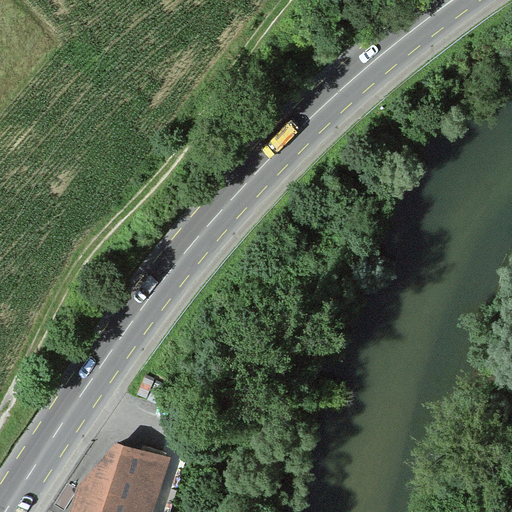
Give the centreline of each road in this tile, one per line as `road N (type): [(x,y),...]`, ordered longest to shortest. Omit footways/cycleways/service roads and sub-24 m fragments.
road 1 (primary): [(1,511),(198,236),(317,103),(453,0)]
road 2 (track): [(0,413),(87,249),(137,203),(282,0)]
